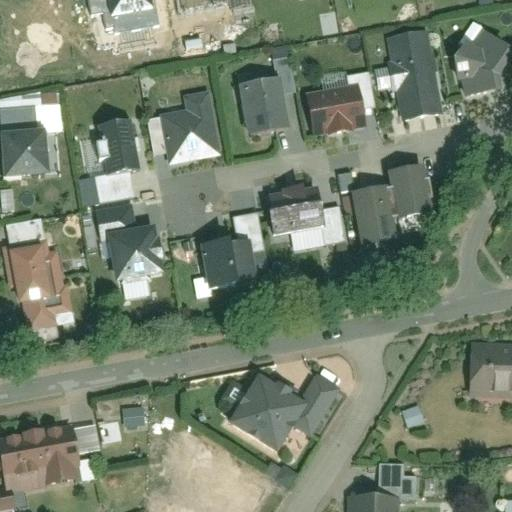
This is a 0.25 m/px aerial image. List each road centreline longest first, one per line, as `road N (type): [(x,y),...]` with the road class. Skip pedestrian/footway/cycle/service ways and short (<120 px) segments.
road 1 (residential): [(366,329),(0,398)]
road 2 (residential): [(511,128),(228,179),(188,233)]
road 3 (residential): [(366,329),(369,410),(307,511)]
road 4 (residential): [(472,309),(467,252),(511,181)]
